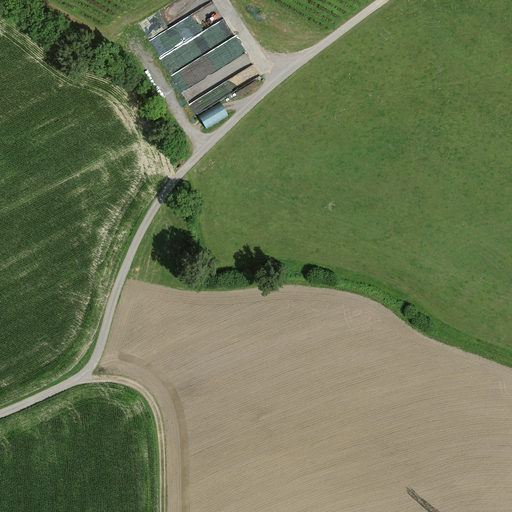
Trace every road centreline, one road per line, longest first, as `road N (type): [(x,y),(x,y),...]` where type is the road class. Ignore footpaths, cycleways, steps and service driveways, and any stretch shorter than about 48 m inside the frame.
road 1 (residential): [(0,413),(89,367),(125,266),(177,175),(323,43),(388,0)]
road 2 (track): [(163,511),(152,400),(129,382),(76,378)]
